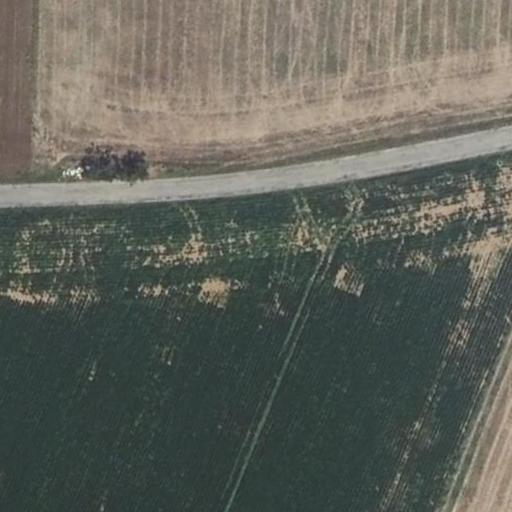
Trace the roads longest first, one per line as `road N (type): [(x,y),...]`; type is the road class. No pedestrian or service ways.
road 1 (unclassified): [(511,144),(369,172),(169,196),(0,200)]
road 2 (track): [(511,353),(446,511)]
